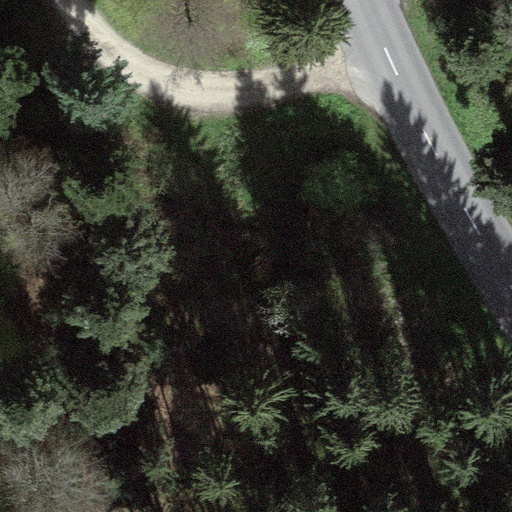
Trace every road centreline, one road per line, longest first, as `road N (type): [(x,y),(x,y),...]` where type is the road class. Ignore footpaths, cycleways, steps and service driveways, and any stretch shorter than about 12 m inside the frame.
road 1 (track): [(77,0),(120,52),(189,88),(386,52)]
road 2 (tertiary): [(511,286),(426,136),(365,0)]
